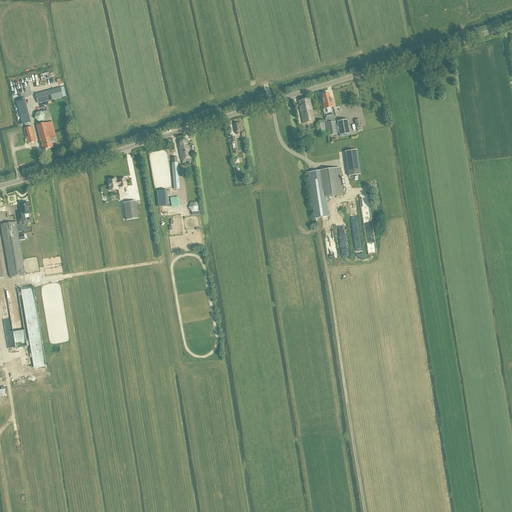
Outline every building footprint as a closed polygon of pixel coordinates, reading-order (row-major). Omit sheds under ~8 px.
[(38,104),(63,98),(60,88),(36,94),(38,104)] [(328,94),(322,95),(323,99),(322,99),(324,109),(333,107),(331,98),(330,99),(328,94)] [(25,99),(16,101),(22,124),(30,122),(25,99)] [(303,124),(314,122),(310,99),(298,101),(303,124)] [(44,121),(45,116),(41,112),(36,113),(35,118),(38,122),(44,121)] [(337,125),(336,125),(334,117),(325,118),(328,136),(337,134),(339,133),(339,136),(350,134),(348,120),(337,121),(337,125)] [(319,136),(327,134),(324,121),(316,123),(319,136)] [(26,136),(34,134),(31,122),(23,124),(26,136)] [(50,135),(55,134),(52,122),(37,126),(43,150),(53,148),(51,140),(55,139),(54,136),(50,137),(50,135)] [(238,132),(241,132),(240,123),(233,124),(234,133),(236,133),(236,134),(239,134),(238,132)] [(28,144),(36,142),(34,134),(26,136),(28,144)] [(191,159),(188,144),(187,139),(177,141),(181,161),(191,159)] [(361,174),(357,150),(345,151),(349,176),(361,174)] [(178,163),(178,158),(173,158),(174,163),(172,163),(174,190),(180,189),(178,163)] [(327,200),(327,197),(343,195),(339,168),(308,172),(315,219),(328,217),(325,200),(327,200)] [(108,180),(110,191),(118,189),(117,185),(120,185),(120,187),(126,186),(125,179),(119,180),(119,182),(116,182),(116,179),(108,180)] [(157,190),(158,206),(168,206),(168,190),(157,190)] [(126,220),(138,218),(135,202),(124,204),(126,220)] [(20,204),(21,213),(18,214),(19,222),(23,221),(25,221),(24,214),(29,214),(28,203),(20,204)] [(197,203),(191,203),(189,209),(193,213),(198,212),(200,207),(197,203)] [(9,277),(26,274),(19,232),(23,231),(22,223),(17,224),(17,221),(1,224),(9,277)] [(375,237),(367,238),(368,253),(376,252),(375,237)]
